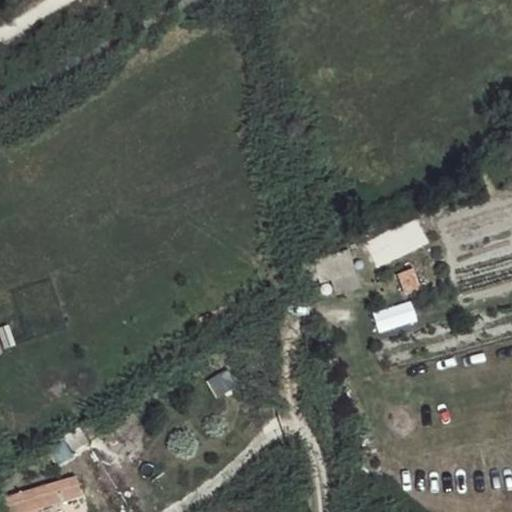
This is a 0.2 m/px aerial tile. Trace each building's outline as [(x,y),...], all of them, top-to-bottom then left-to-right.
[(459,180),(445,185),(448,193),(462,187),(459,180)] [(417,211),(358,246),(369,264),(429,230),(417,211)] [(349,252),(303,265),(307,281),(316,279),(318,285),(355,273),(349,252)] [(421,269),(408,273),(411,288),(425,284),(421,269)] [(76,478),(18,494),(22,511),(31,511),(81,497),(76,478)]
